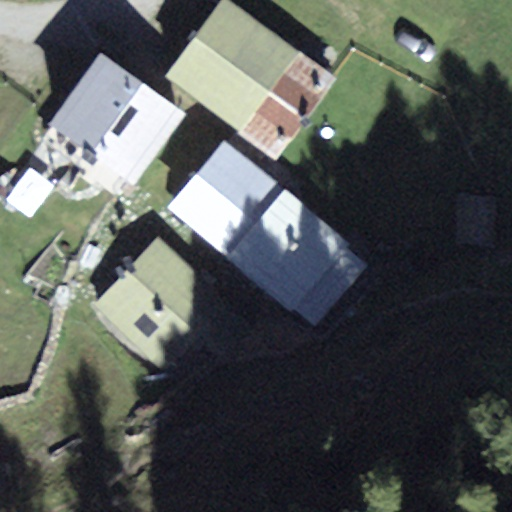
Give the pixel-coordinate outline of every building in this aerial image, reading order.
[(339,77),(230,0),(224,0),(167,75),(275,161),(339,77)] [(189,111),(103,51),(53,123),(139,183),(189,111)] [(350,242),(227,139),(171,206),(293,309),(294,307),(348,246),(350,242)] [(161,236),(94,305),(167,376),(203,340),(225,361),(256,328),(161,236)] [(316,326),(370,265),(348,246),(294,307),(316,326)]
